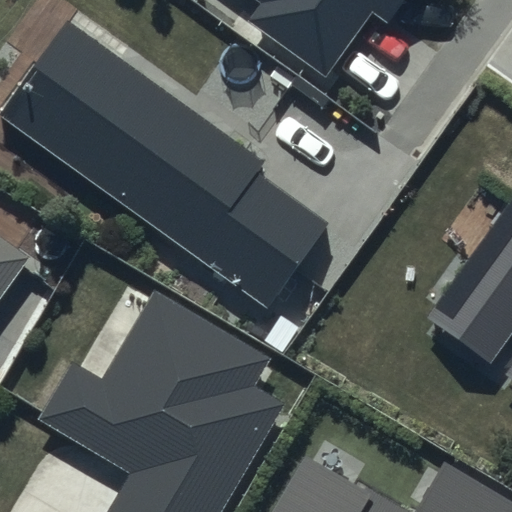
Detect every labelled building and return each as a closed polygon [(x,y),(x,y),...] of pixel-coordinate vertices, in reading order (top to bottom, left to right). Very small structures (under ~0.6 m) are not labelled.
[(251,0),(260,6),(248,23),(324,79),(370,15),(384,25),(402,0),(251,0)] [(266,161),(67,18),(0,111),(0,114),(268,307),(327,225),(256,174),(266,161)] [(511,198),(425,320),(489,365),(511,332),(511,370),(508,376),(511,378),(511,198)] [(0,298),(28,260),(0,239),(0,298)] [(265,362),(150,294),(99,381),(70,364),(36,422),(129,477),(107,511),(220,511),(282,407),(250,388),(265,362)] [(511,511),(511,503),(440,462),(410,511),(397,511),(301,456),(268,511),(511,511)]
